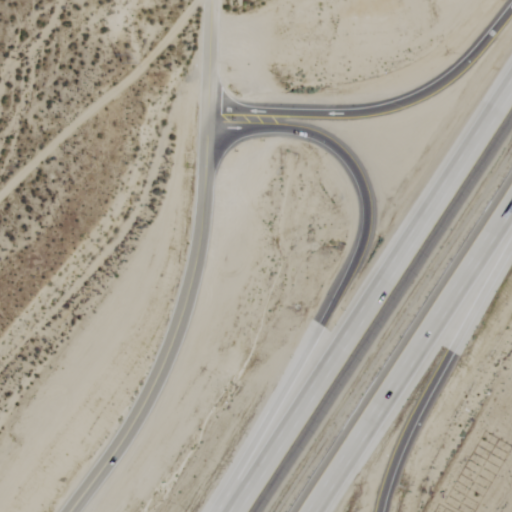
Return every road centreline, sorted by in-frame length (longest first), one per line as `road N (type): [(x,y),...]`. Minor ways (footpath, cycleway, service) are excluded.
road 1 (motorway): [(208,129),(322,139),(358,175),(369,221),(345,286),(220,511)]
road 2 (motorway): [(511,82),(235,511)]
road 3 (tertiary): [(73,511),(126,442),(182,324),(197,269),(209,109)]
road 4 (motorway): [(310,511),(511,211)]
road 5 (motorway): [(511,11),(456,74),(379,112),(209,109)]
road 6 (motorway): [(381,511),(400,452),(511,236)]
